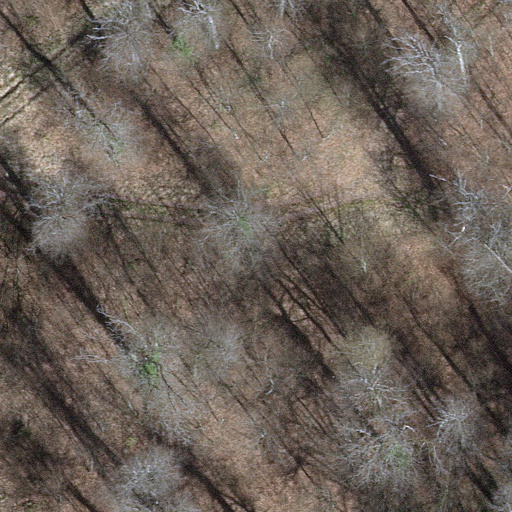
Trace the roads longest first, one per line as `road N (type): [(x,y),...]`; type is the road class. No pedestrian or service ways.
road 1 (track): [(0,183),(156,214),(321,216)]
road 2 (track): [(321,216),(461,175),(511,187)]
road 3 (track): [(321,216),(487,228),(511,241)]
